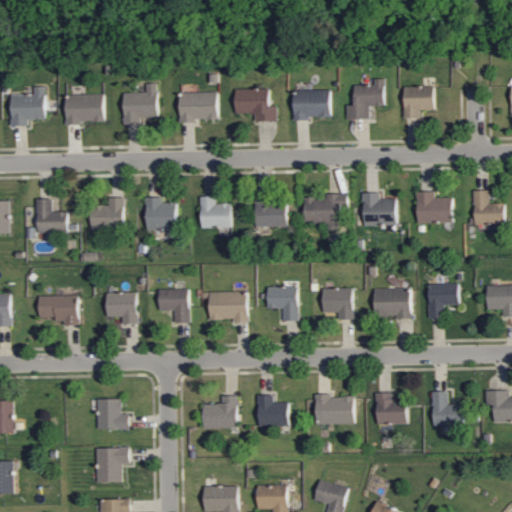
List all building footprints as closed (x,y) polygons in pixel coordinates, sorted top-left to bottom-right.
[(355,85),(356,105),(348,105),(349,120),(371,119),(371,106),(387,106),(386,79),(375,79),(375,85),(355,85)] [(125,93),(126,125),(144,124),(144,118),(160,118),(159,83),(147,83),(148,92),(125,93)] [(436,85),(405,86),(406,118),(421,118),(421,110),(436,109),(436,85)] [(30,120),(47,119),(47,86),(35,87),(35,94),(13,95),(13,126),(30,126),(30,120)] [(279,121),(279,106),(271,106),(271,89),(237,89),(237,113),(256,113),(256,121),(279,121)] [(332,89),(295,90),(296,119),(333,118),(332,89)] [(182,123),(196,122),(196,120),(220,119),(219,92),(181,92),(182,123)] [(106,123),(106,94),(67,95),(68,123),(106,123)] [(491,203),(491,191),(476,191),(475,223),(507,223),(507,203),(491,203)] [(381,199),(381,192),(365,193),(366,225),(399,225),(398,199),(381,199)] [(436,192),(418,192),(419,223),(454,222),(454,197),(436,198),(436,192)] [(306,198),(307,223),(330,222),(330,230),(342,230),(341,212),(350,212),(349,193),(328,193),(328,198),(306,198)] [(126,228),(125,197),(110,198),(110,205),(93,206),(93,228),(126,228)] [(178,202),(163,203),(163,197),(148,198),(148,229),(167,229),(167,238),(179,238),(178,202)] [(203,228),(233,228),(233,203),(218,204),(218,197),(202,197),(203,228)] [(70,212),(54,212),(54,200),(39,199),(39,231),(69,231),(70,212)] [(12,201),(0,201),(0,234),(12,234),(12,201)] [(288,201),(257,202),(258,227),(289,226),(288,201)] [(461,305),(461,283),(430,284),(431,318),(446,318),(446,305),(461,305)] [(511,285),(489,285),(489,309),(504,310),(504,317),(511,316),(511,285)] [(269,287),(269,308),(285,308),(285,321),(300,321),(300,287),(269,287)] [(191,322),(190,288),(160,289),(161,310),(176,310),(176,323),(191,322)] [(325,313),(340,312),(340,320),(355,320),(355,288),(324,289),(325,313)] [(413,317),(413,288),(375,289),(376,317),(413,317)] [(124,317),(124,325),(139,324),(139,292),(108,293),(109,317),(124,317)] [(212,320),(235,319),(235,322),(250,322),(249,292),(211,292),(212,320)] [(0,326),(13,327),(12,294),(0,294),(0,326)] [(40,296),(41,318),(65,318),(65,325),(81,325),(81,295),(40,296)] [(496,422),(511,422),(511,396),(511,397),(511,391),(487,391),(488,406),(496,406),(496,422)] [(435,426),(466,426),(465,404),(450,404),(450,392),(434,393),(435,426)] [(379,425),(409,424),(409,400),(394,400),(394,393),(378,393),(379,425)] [(260,426),(290,426),(291,403),(275,402),(275,396),(260,395),(260,426)] [(206,428),(240,428),(239,396),(223,396),(224,404),(205,404),(206,428)] [(318,396),(319,424),(356,424),(356,396),(318,396)] [(100,430),(131,430),(131,414),(124,414),(123,399),(99,399),(100,430)] [(0,434),(16,434),(15,401),(0,401),(0,434)] [(99,483),(124,482),(124,465),(132,465),(131,448),(98,448),(99,483)] [(0,492),(15,493),(16,460),(0,459),(0,492)] [(344,511),(351,486),(321,479),(316,499),(330,503),(328,511),(344,511)] [(289,511),(289,484),(259,484),(259,508),(274,508),(274,511),(289,511)] [(206,511),(224,510),(224,511),(240,511),(240,485),(206,485),(206,511)] [(132,511),(132,498),(102,499),(102,511),(132,511)] [(403,511),(404,510),(378,500),(374,511),(403,511)]
